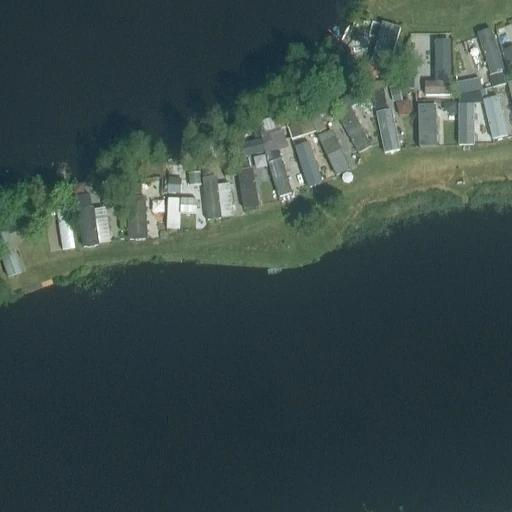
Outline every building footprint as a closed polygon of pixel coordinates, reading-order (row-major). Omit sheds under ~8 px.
[(490,70),(503,65),(492,33),(479,38),(490,70)] [(375,79),(378,68),(366,64),(362,76),(375,79)] [(504,85),(501,75),(490,78),(492,88),(504,85)] [(414,78),(406,78),(406,90),(414,90),(414,78)] [(470,93),(468,81),(456,84),(459,95),(470,93)] [(452,98),(452,86),(425,86),(425,98),(452,98)] [(333,106),(338,116),(373,97),(368,87),(333,106)] [(373,93),(377,114),(388,112),(384,91),(373,93)] [(399,91),(391,93),(394,103),(402,101),(399,91)] [(317,111),(322,121),(336,114),(331,104),(317,111)] [(444,105),(444,111),(448,115),(455,115),(455,105),(444,105)] [(359,156),(373,150),(356,110),(342,116),(359,156)] [(422,113),(421,142),(432,143),(433,114),(422,113)] [(299,125),(303,137),(315,133),(309,114),(297,118),(299,125)] [(319,116),(311,120),(317,135),(325,131),(319,116)] [(299,125),(288,129),(292,140),(303,137),(299,125)] [(327,144),(335,178),(346,175),(338,141),(327,144)] [(251,143),(235,147),(238,159),(254,156),(251,143)] [(310,191),(325,186),(312,143),(297,147),(310,191)] [(237,162),(239,172),(250,170),(248,160),(237,162)] [(285,161),(272,164),(281,200),(294,197),(285,161)] [(224,170),(225,178),(238,177),(237,169),(224,170)] [(247,211),(261,209),(255,170),(241,172),(247,211)] [(199,175),(189,176),(190,188),(200,187),(199,175)] [(118,178),(108,179),(109,188),(119,187),(118,178)] [(181,193),(181,182),(169,181),(168,192),(181,193)] [(225,218),(237,216),(232,184),(220,185),(225,218)] [(126,200),(140,199),(140,185),(126,186),(126,200)] [(82,186),(74,186),(74,195),(83,195),(82,186)] [(114,204),(113,195),(103,196),(104,205),(114,204)] [(74,198),(75,209),(90,207),(88,196),(74,198)] [(168,201),(166,231),(179,232),(180,215),(181,202),(168,201)] [(181,202),(180,215),(196,215),(197,202),(181,202)] [(71,210),(59,212),(65,252),(77,250),(71,210)] [(9,234),(27,228),(23,217),(5,223),(9,234)]
